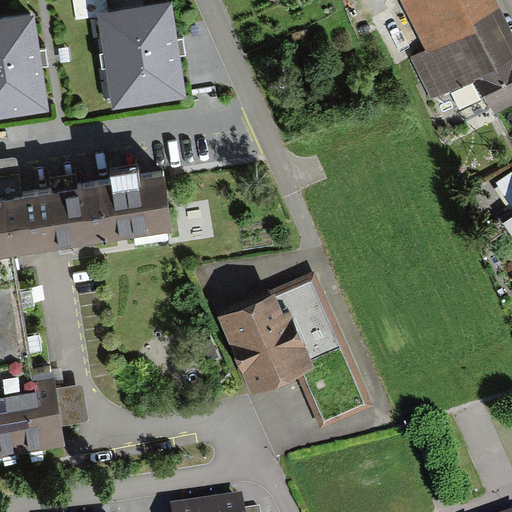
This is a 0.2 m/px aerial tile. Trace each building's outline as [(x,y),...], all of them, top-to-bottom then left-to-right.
[(187,91),(173,0),(125,0),(98,4),(112,102),(187,91)] [(511,22),(500,0),(402,0),(425,45),(410,53),(431,95),(451,85),(461,105),(488,91),(495,106),(511,97),(511,22)] [(0,107),(50,100),(35,4),(0,9),(0,107)] [(68,45),(58,46),(61,60),(71,59),(68,45)] [(0,444),(65,434),(63,421),(76,419),(70,382),(58,384),(55,365),(32,368),(12,241),(175,216),(166,159),(22,181),(19,167),(0,169),(0,444)] [(511,169),(496,180),(511,200),(511,208),(499,218),(511,241),(511,169)] [(508,347),(473,237),(355,275),(390,384),(508,347)] [(316,265),(218,309),(253,388),(297,369),(323,426),(376,402),(316,265)] [(242,495),(172,506),(173,511),(261,511),(261,507),(244,509),(242,495)]
